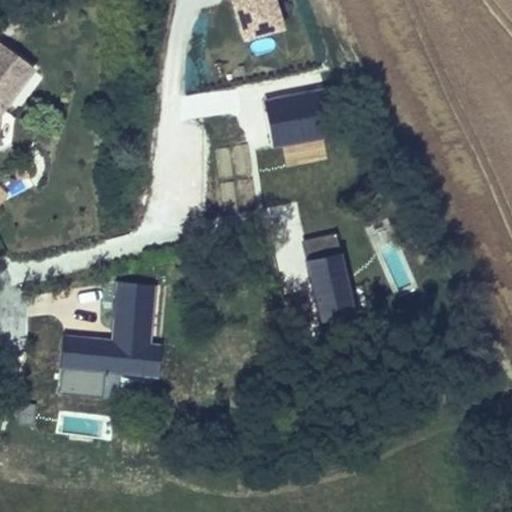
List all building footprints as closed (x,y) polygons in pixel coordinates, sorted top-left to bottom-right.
[(225,0),(208,4),(220,53),(228,51),(225,36),(277,24),(271,0),(225,0)] [(0,111),(32,70),(0,45),(0,111)] [(272,239),(284,296),(312,290),(317,316),(352,308),(334,226),(272,239)] [(112,285),(109,336),(108,349),(101,348),(100,365),(110,374),(135,375),(153,359),(140,359),(141,340),(150,341),(153,288),(112,285)] [(140,359),(153,359),(154,341),(150,341),(141,340),(140,359)]
